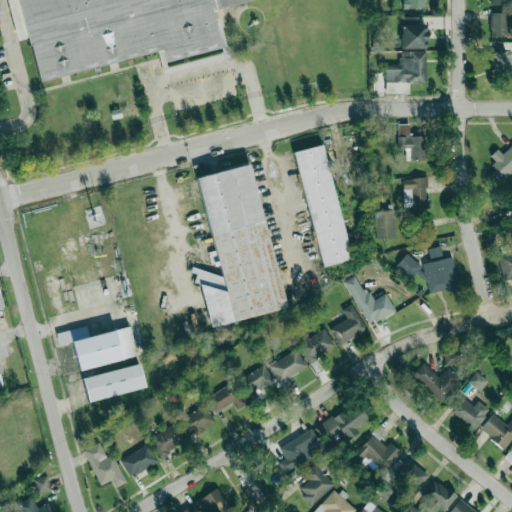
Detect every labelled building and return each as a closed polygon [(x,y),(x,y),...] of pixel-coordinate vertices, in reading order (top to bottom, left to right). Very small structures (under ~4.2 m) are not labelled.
[(17,0),(252,0),(214,10),(225,49),(163,65),(159,51),(39,83),(17,0)] [(403,0),(404,8),(424,8),(424,0),(403,0)] [(510,12),(490,12),(489,34),(509,34),(510,12)] [(401,48),(426,48),(425,16),(400,17),(401,48)] [(511,68),(511,62),(507,48),(489,54),(496,74),(511,68)] [(424,83),(425,51),(399,50),(399,65),(384,64),(384,81),(424,83)] [(410,160),(426,159),(426,135),(409,135),(409,123),(396,124),(397,149),(410,149),(410,160)] [(496,148),(489,155),(496,163),(489,170),(499,182),(511,169),(511,143),(501,154),(496,148)] [(320,266),(349,259),(324,144),(294,150),(320,266)] [(197,176),(217,268),(193,274),(195,283),(199,282),(209,325),(283,309),(251,164),(197,176)] [(428,211),(426,177),(402,178),(403,189),(411,188),(412,212),(428,211)] [(393,209),(373,210),(374,238),(393,237),(393,209)] [(459,286),(452,256),(443,258),(440,246),(428,248),(430,261),(422,263),(429,293),(459,286)] [(511,251),(497,255),(503,281),(511,278),(511,251)] [(397,264),(411,277),(421,266),(407,253),(397,264)] [(373,300),(369,291),(364,293),(355,276),(344,281),(368,325),(395,310),(386,293),(373,300)] [(341,310),(346,318),(328,329),(339,345),(366,328),(351,304),(341,310)] [(78,370),(136,357),(130,327),(89,336),(86,326),(56,333),(59,345),(72,342),(78,370)] [(335,346),(324,328),(297,345),(308,363),(335,346)] [(268,364),(279,383),(306,367),(296,348),(268,364)] [(444,364),(458,363),(458,353),(443,354),(444,364)] [(447,367),(438,376),(423,362),(411,375),(441,403),(461,381),(447,367)] [(144,388),(138,363),(82,377),(88,401),(144,388)] [(274,386),(265,366),(238,379),(247,398),(274,386)] [(232,403),(236,410),(247,404),(234,382),(206,398),(214,413),(232,403)] [(488,412),(464,394),(451,411),(475,430),(488,412)] [(317,428),(325,439),(340,428),(346,437),(369,421),(356,402),(317,428)] [(215,424),(206,405),(178,418),(187,437),(215,424)] [(504,449),(511,438),(511,418),(507,425),(493,414),(480,430),(504,449)] [(159,457),(186,441),(175,423),(148,438),(159,457)] [(399,454),(381,438),(387,432),(379,425),(351,455),(370,472),(377,465),(384,471),(399,454)] [(277,463),(283,472),(323,450),(312,428),(278,447),(285,459),(277,463)] [(99,485),(111,480),(114,487),(125,483),(113,455),(106,458),(99,442),(84,449),(99,485)] [(157,462),(148,445),(120,459),(129,477),(157,462)] [(417,490),(428,473),(402,456),(391,473),(417,490)] [(303,474),(308,480),(297,489),(312,505),(334,484),(322,471),(329,465),(321,457),(303,474)] [(50,491),(47,475),(33,478),(36,494),(50,491)] [(445,511),(456,495),(433,479),(420,498),(436,510),(438,507),(445,511)] [(231,511),(232,511),(217,487),(180,511),(206,511),(209,511),(231,511)] [(353,511),(357,508),(336,489),(314,511),(353,511)] [(52,511),(48,502),(36,508),(30,497),(17,504),(21,511),(52,511)] [(450,511),(476,511),(460,499),(450,511)]
